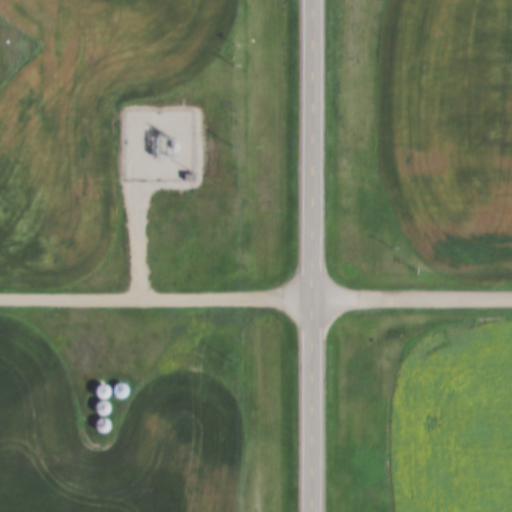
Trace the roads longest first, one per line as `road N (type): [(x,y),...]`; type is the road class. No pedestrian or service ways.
road 1 (secondary): [(306,511),(307,0)]
road 2 (residential): [(511,291),(0,290)]
